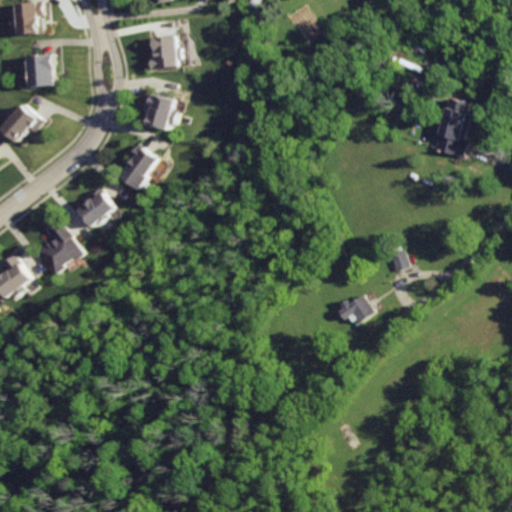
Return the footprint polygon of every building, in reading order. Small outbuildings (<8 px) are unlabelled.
[(14,0),(16,27),(41,26),(41,11),(46,10),(45,0),(14,0)] [(266,0),(258,0),(251,3),(259,22),(272,17),(266,0)] [(156,38),(159,58),(154,59),(156,71),(186,66),(181,34),(156,38)] [(33,58),(35,89),(63,86),(60,55),(33,58)] [(153,93),(148,108),(151,109),(147,122),(173,130),(182,102),(153,93)] [(456,95),(437,153),(473,165),(477,152),(480,144),(470,141),(482,103),(456,95)] [(26,104),(6,131),(23,143),(32,131),(37,134),(47,119),(26,104)] [(142,144),(133,158),(136,160),(126,176),(144,188),(163,157),(142,144)] [(106,186),(92,198),(93,200),(81,210),(95,227),(122,205),(106,186)] [(63,220),(49,231),(55,239),(40,251),(58,274),(80,257),(81,259),(88,253),(63,220)] [(406,248),(390,254),(396,271),(404,268),(412,266),(406,248)] [(20,254),(4,266),(9,273),(0,280),(0,284),(10,299),(17,294),(19,297),(31,288),(27,284),(36,277),(20,254)] [(368,293),(355,301),(353,298),(345,303),(347,307),(341,311),(346,320),(355,314),(361,323),(380,312),(368,293)]
